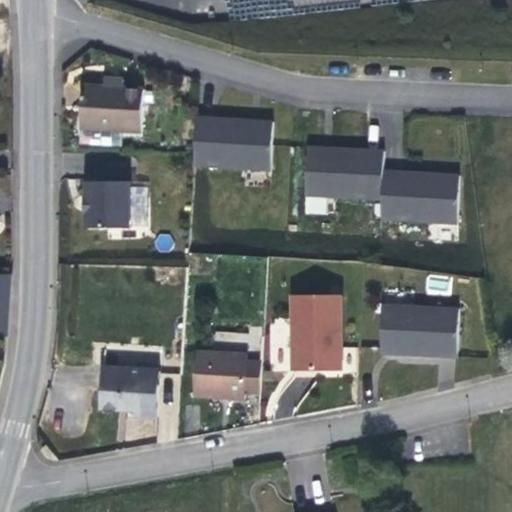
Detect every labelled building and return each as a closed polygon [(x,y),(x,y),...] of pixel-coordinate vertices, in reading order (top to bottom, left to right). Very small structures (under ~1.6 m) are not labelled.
[(80,128),(142,133),(146,92),(123,90),(124,80),(105,79),(104,89),(83,87),(80,128)] [(273,125),(197,120),(194,169),(270,173),(273,125)] [(381,153),(306,149),(304,199),(377,204),(379,174),(381,153)] [(379,174),(377,204),(376,223),(455,229),(457,180),(379,174)] [(86,233),(127,233),(128,184),(87,184),(86,200),(84,200),(84,214),(86,215),(86,233)] [(292,375),(347,379),(356,379),(358,356),(348,355),(342,355),(346,301),(301,299),(300,322),(299,343),(294,343),(292,375)] [(458,310),(383,307),(382,357),(455,362),(458,310)] [(242,392),(259,393),(260,364),(244,363),(244,356),(194,351),(191,397),(242,401),(242,392)] [(155,418),(158,373),(101,369),(99,409),(133,411),(133,416),(155,418)]
